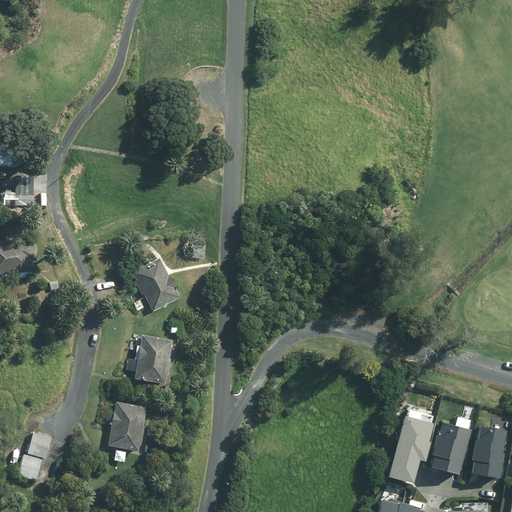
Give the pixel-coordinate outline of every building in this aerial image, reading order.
[(0,142),(0,166),(43,170),(45,146),(0,142)] [(32,219),(33,177),(5,176),(3,218),(32,219)] [(27,239),(0,241),(0,273),(31,270),(30,262),(35,261),(33,242),(28,242),(27,239)] [(159,258),(131,272),(151,313),(179,299),(159,258)] [(172,341),(142,335),(133,380),(163,386),(172,341)] [(146,409),(116,403),(107,447),(137,453),(146,409)] [(402,412),(386,472),(412,478),(418,455),(425,456),(431,436),(428,435),(432,420),(402,412)] [(434,451),(431,462),(456,469),(468,427),(442,420),(439,431),(436,430),(431,450),(434,451)] [(471,455),(475,456),(472,471),(499,475),(504,449),(502,448),(505,428),(478,423),(476,437),(474,436),(471,455)] [(51,438),(33,433),(27,454),(45,459),(51,438)] [(41,460),(23,455),(16,476),(34,482),(41,460)] [(381,496),(376,511),(419,511),(421,508),(381,496)]
